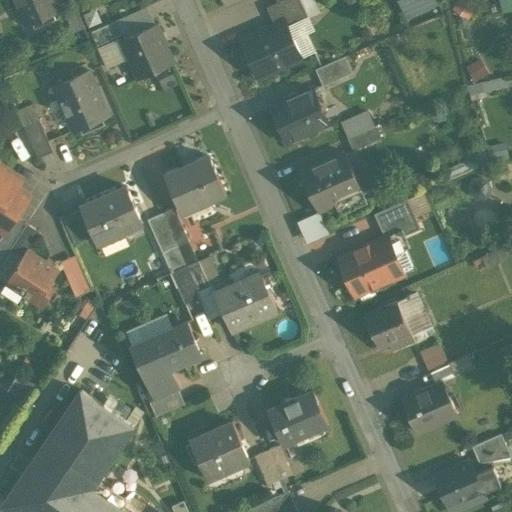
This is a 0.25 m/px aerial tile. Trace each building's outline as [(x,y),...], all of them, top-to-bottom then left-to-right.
[(57,0),(13,0),(25,24),(61,8),(57,0)] [(281,0),(277,2),(267,7),(275,24),(285,20),(288,27),(308,17),(308,16),(300,0),(281,0)] [(313,0),(300,0),(308,16),(318,11),(313,0)] [(439,0),(401,0),(409,17),(441,3),(439,0)] [(117,20),(91,31),(97,44),(123,33),(117,20)] [(275,24),(242,40),(259,77),(302,57),(288,27),(285,20),(275,24)] [(156,24),(121,39),(138,78),(173,62),(156,24)] [(345,56),(316,69),(323,85),(352,72),(345,56)] [(475,76),(490,69),(484,56),(469,63),(475,76)] [(88,69),(53,84),(73,129),(108,114),(88,69)] [(313,87),(272,105),(288,141),(329,123),(313,87)] [(367,111),(342,122),(349,137),(374,126),(367,111)] [(53,150),(39,119),(23,126),(37,157),(53,150)] [(349,137),(348,138),(354,150),(381,138),(375,126),(349,137)] [(346,152),(302,171),(319,209),(335,202),(336,202),(334,197),(359,186),(361,191),(363,190),(346,152)] [(210,156),(166,175),(182,211),(183,211),(183,210),(208,199),(208,200),(226,192),(210,156)] [(22,179),(0,164),(0,229),(4,232),(5,233),(16,216),(30,196),(16,187),(22,179)] [(127,185),(81,205),(98,242),(99,241),(99,240),(124,229),(124,230),(143,222),(127,185)] [(359,186),(334,197),(336,202),(335,202),(341,215),(368,202),(363,190),(361,191),(359,186)] [(407,198),(374,213),(385,236),(388,235),(391,241),(420,228),(407,198)] [(188,236),(175,207),(163,212),(176,241),(188,236)] [(323,209),(300,216),(307,239),(330,232),(323,209)] [(176,241),(163,212),(148,219),(161,248),(176,241)] [(16,216),(5,233),(4,232),(0,238),(0,250),(7,255),(27,223),(16,216)] [(27,223),(7,255),(10,250),(21,258),(27,248),(29,249),(40,231),(27,223)] [(385,236),(339,257),(356,295),(405,273),(391,241),(388,235),(385,236)] [(188,236),(176,241),(186,265),(198,260),(188,236)] [(176,241),(161,248),(164,254),(155,258),(162,276),(171,272),(186,265),(176,241)] [(29,249),(27,248),(21,258),(6,282),(43,306),(55,288),(50,285),(59,271),(45,262),(46,260),(29,249)] [(64,258),(73,282),(87,277),(78,253),(64,258)] [(198,260),(186,265),(197,291),(210,285),(199,260),(198,260)] [(186,265),(171,272),(186,304),(201,298),(197,291),(186,265)] [(261,271),(216,291),(232,328),(233,328),(233,327),(258,317),(277,309),(268,286),(267,287),(261,273),(262,273),(261,271)] [(399,301),(368,314),(381,346),(391,341),(394,348),(415,339),(399,301)] [(187,321),(133,345),(155,396),(178,386),(170,368),(202,354),(187,321)] [(440,343),(422,351),(430,370),(448,362),(440,343)] [(470,352),(448,362),(453,374),(475,364),(470,352)] [(69,372),(0,468),(0,507),(6,511),(138,511),(105,484),(144,427),(69,372)] [(444,382),(404,399),(418,431),(458,413),(444,382)] [(313,389),(269,409),(284,443),(328,423),(313,389)] [(233,420),(191,439),(209,478),(250,460),(233,420)] [(501,433),(472,445),(478,459),(506,447),(510,456),(511,456),(501,433)] [(280,444),(267,449),(280,478),(292,473),(280,444)] [(267,449),(255,455),(268,484),(280,478),(267,449)] [(470,460),(436,475),(450,506),(450,505),(453,511),(469,505),(466,498),(483,491),(484,491),(501,483),(493,465),(476,473),(470,460)] [(298,511),(290,489),(237,511),(298,511)]
